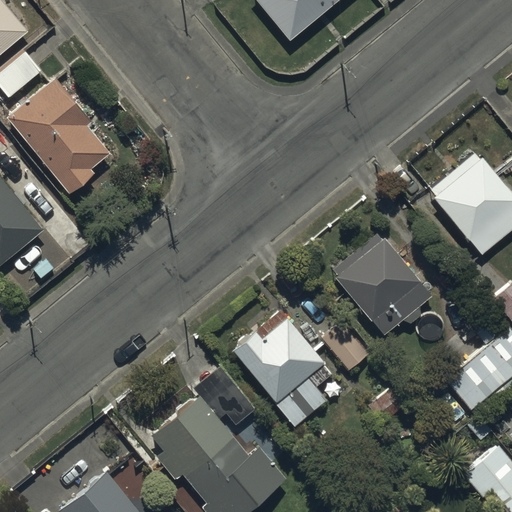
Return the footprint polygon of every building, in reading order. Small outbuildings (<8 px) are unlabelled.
[(251,0),(287,44),(341,0),(251,0)] [(0,56),(26,36),(0,3),(0,56)] [(40,74),(24,55),(0,74),(0,92),(7,101),(40,74)] [(54,82),(4,121),(68,200),(94,178),(89,171),(107,156),(86,129),(89,126),(54,82)] [(429,195),(478,255),(511,228),(511,196),(478,154),(476,157),(472,152),(428,188),(432,193),(429,195)] [(0,266),(40,234),(0,185),(0,266)] [(418,307),(417,297),(416,296),(428,287),(379,225),(376,227),(374,224),(329,259),(333,264),(332,265),(367,309),(368,308),(381,324),(398,310),(400,312),(408,315),(418,307)] [(511,323),(511,287),(494,302),(511,323)] [(313,379),(331,364),(308,335),(321,325),(306,306),(292,317),(277,299),(229,338),(273,392),(272,393),(292,418),(324,392),(313,379)] [(339,313),(319,329),(347,363),(366,347),(339,313)] [(500,326),(499,325),(444,370),(476,410),(511,380),(511,327),(507,321),(500,326)] [(252,400),(217,356),(191,378),(197,385),(148,424),(162,441),(152,448),(172,472),(181,465),(203,493),(199,497),(210,511),(215,508),(218,511),(231,511),(283,470),(255,436),(245,444),(217,409),(223,403),(233,415),(252,400)] [(511,455),(497,436),(460,465),(479,489),(491,480),(511,506),(511,455)] [(173,511),(126,454),(109,468),(102,460),(54,499),(65,511),(173,511)] [(407,511),(397,498),(378,511),(407,511)]
